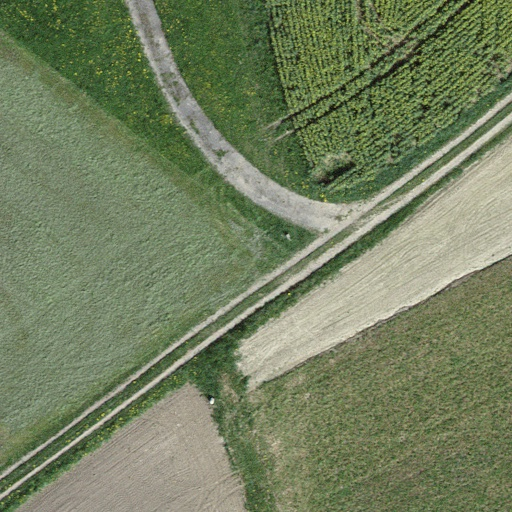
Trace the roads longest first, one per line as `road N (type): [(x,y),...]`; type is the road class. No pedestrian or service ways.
road 1 (track): [(313,249),(0,487)]
road 2 (track): [(313,249),(156,57),(144,0)]
road 3 (track): [(511,91),(313,249)]
